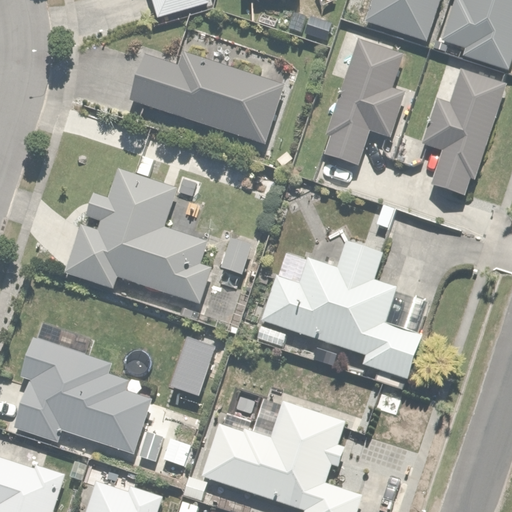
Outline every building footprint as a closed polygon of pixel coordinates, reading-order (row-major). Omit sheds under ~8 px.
[(154,0),(161,23),(216,7),(214,0),(154,0)] [(376,0),(369,24),(433,45),(447,0),(376,0)] [(511,0),(468,0),(467,4),(462,3),(449,45),(472,52),(469,62),(511,75),(511,0)] [(287,90),(189,59),(185,71),(152,61),(136,109),(268,151),(287,90)] [(180,196),(124,177),(115,204),(101,199),(93,222),(108,227),(105,236),(87,230),(70,279),(120,296),(123,285),(204,312),(218,271),(206,267),(213,248),(167,232),(180,196)] [(259,252),(236,244),(226,273),(249,280),(259,252)] [(306,288),(283,281),(262,344),(286,352),(292,335),(371,362),(367,372),(414,388),(430,342),(389,329),(402,291),(380,284),(388,258),(351,245),(342,272),(315,263),(306,288)] [(275,445),(225,428),(206,482),(292,511),(363,511),(368,500),(331,487),(352,425),(289,404),(275,445)] [(40,477),(2,466),(0,475),(0,511),(63,511),(73,479),(42,471),(40,477)] [(135,501),(102,489),(94,511),(163,511),(167,501),(138,491),(135,501)]
